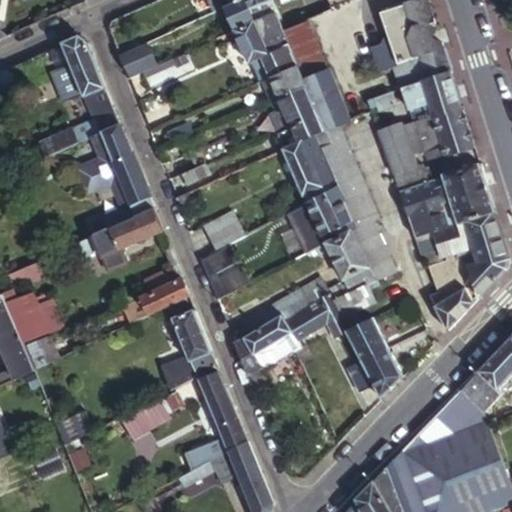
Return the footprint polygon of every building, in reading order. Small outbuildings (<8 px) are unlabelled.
[(190,0),(200,19),(217,10),(212,0),(190,0)] [(271,0),(236,0),(232,2),(224,7),(234,30),(276,10),(271,0)] [(271,0),(276,10),(290,45),(295,58),(299,68),(302,77),(325,67),(307,21),(298,0),(271,0)] [(393,68),(443,48),(428,0),(417,0),(379,14),(386,32),(378,48),(372,50),(380,73),(393,68)] [(290,45),(276,10),(234,30),(250,64),(261,59),(290,45)] [(147,44),(176,30),(169,14),(122,37),(131,52),(147,44)] [(90,39),(83,32),(63,40),(96,118),(74,128),(80,142),(94,136),(123,123),(90,39)] [(121,40),(114,43),(120,57),(127,54),(121,40)] [(127,54),(120,57),(129,80),(142,74),(157,67),(147,44),(131,52),(127,54)] [(295,58),(290,45),(261,59),(270,81),(299,68),(295,58)] [(401,91),(451,74),(447,60),(443,48),(393,68),(401,91)] [(187,52),(157,67),(142,74),(150,89),(194,68),(187,52)] [(302,77),(306,86),(311,99),(334,91),(325,67),(302,77)] [(4,81),(11,80),(13,73),(9,68),(3,70),(0,76),(4,81)] [(277,98),(306,86),(302,77),(299,68),(270,81),(277,98)] [(451,74),(401,91),(428,164),(475,148),(462,108),(451,74)] [(311,99),(306,86),(277,98),(289,128),(307,120),(302,106),(312,102),(311,99)] [(334,91),(311,99),(312,102),(324,131),(336,126),(346,122),(334,91)] [(396,104),(392,94),(367,103),(369,109),(375,107),(377,111),(396,104)] [(302,106),(307,120),(289,128),(296,144),(314,135),(324,131),(312,102),(302,106)] [(170,143),(193,134),(188,122),(165,132),(170,143)] [(133,148),(123,123),(94,136),(104,159),(105,161),(114,157),(133,148)] [(399,192),(454,173),(450,163),(425,172),(423,167),(418,168),(402,125),(378,132),(391,171),(399,192)] [(336,126),(324,131),(314,135),(320,148),(342,139),(336,126)] [(80,142),(74,128),(55,136),(61,150),(80,142)] [(320,148),(314,135),(296,144),(281,151),(305,203),(306,203),(337,188),(331,174),(325,161),(320,148)] [(37,144),(43,158),(61,150),(55,136),(37,144)] [(195,172),(208,166),(235,154),(229,139),(189,158),(195,172)] [(347,152),(342,139),(320,148),(325,161),(347,152)] [(157,207),(133,148),(114,157),(133,205),(126,208),(107,217),(111,228),(157,207)] [(347,152),(325,161),(331,174),(353,165),(347,152)] [(105,161),(104,159),(87,166),(83,177),(87,186),(97,190),(114,183),(126,208),(133,205),(114,157),(105,161)] [(399,192),(405,211),(446,196),(448,200),(487,186),(483,175),(480,164),(454,173),(399,192)] [(355,171),(353,165),(331,174),(337,188),(358,178),(355,171)] [(195,172),(183,178),(185,183),(210,171),(208,166),(195,172)] [(342,201),(364,191),(358,178),(337,188),(342,201)] [(463,223),(495,211),(491,197),(487,186),(448,200),(446,196),(405,211),(415,239),(431,234),(453,226),(463,223)] [(342,201),(337,188),(306,203),(305,203),(319,231),(321,236),(351,221),(348,215),(342,201)] [(370,205),(364,191),(342,201),(348,215),(370,205)] [(195,202),(191,194),(178,201),(181,209),(195,202)] [(376,219),(370,205),(348,215),(351,221),(354,227),(354,229),(370,221),(376,219)] [(157,207),(111,228),(77,243),(83,258),(101,250),(110,271),(127,264),(121,250),(166,230),(157,207)] [(444,254),(502,234),(499,224),(495,211),(463,223),(469,241),(437,253),(438,257),(444,254)] [(214,252),(244,236),(232,212),(202,226),(214,252)] [(351,221),(321,236),(324,243),(348,230),(354,227),(351,221)] [(354,229),(354,227),(348,230),(354,244),(376,234),(370,221),(354,229)] [(453,226),(431,234),(437,253),(469,241),(463,223),(453,226)] [(348,230),(324,243),(315,248),(304,254),(307,261),(328,250),(349,296),(355,293),(367,287),(373,284),(367,271),(360,257),(354,244),(348,230)] [(324,243),(321,236),(319,231),(309,236),(315,248),(324,243)] [(376,234),(354,244),(360,257),(382,246),(376,234)] [(428,266),(438,292),(442,301),(466,291),(459,276),(479,268),(487,293),(507,273),(511,262),(502,234),(444,254),(446,259),(428,266)] [(287,248),(293,260),(304,254),(315,248),(309,236),(287,248)] [(389,260),(382,246),(360,257),(367,271),(389,260)] [(37,260),(5,274),(12,290),(45,276),(37,260)] [(367,271),(373,284),(395,273),(389,260),(367,271)] [(150,294),(179,281),(173,269),(145,282),(150,294)] [(192,297),(185,278),(179,281),(150,294),(125,305),(133,324),(192,297)] [(314,301),(325,293),(318,280),(306,288),(314,301)] [(373,284),(367,287),(369,292),(376,288),(373,284)] [(325,293),(332,305),(344,298),(346,298),(340,285),(325,293)] [(367,287),(355,293),(363,307),(374,302),(369,292),(367,287)] [(282,314),(285,319),(314,301),(306,288),(261,315),(266,324),(282,314)] [(32,290),(6,302),(23,342),(25,348),(51,337),(65,331),(50,297),(37,302),(32,290)] [(436,310),(451,330),(476,304),(471,298),(466,291),(442,301),(438,292),(431,295),(436,310)] [(6,302),(2,293),(0,294),(0,354),(7,371),(2,373),(6,384),(34,371),(25,348),(23,342),(6,302)] [(314,301),(285,319),(293,331),(298,340),(326,323),(334,338),(347,332),(340,320),(332,305),(325,293),(314,301)] [(349,296),(346,298),(344,298),(353,313),(363,307),(355,293),(349,296)] [(332,305),(340,320),(353,313),(344,298),(332,305)] [(220,368),(197,309),(173,320),(191,362),(170,373),(177,390),(194,381),(220,368)] [(293,331),(285,319),(282,314),(266,324),(235,344),(250,380),(251,379),(263,372),(264,371),(255,355),(293,331)] [(388,349),(372,319),(347,332),(363,363),(388,349)] [(296,352),(293,331),(255,355),(264,371),(296,352)] [(303,348),(298,340),(293,331),(296,352),(297,358),(301,367),(314,359),(307,346),(303,348)] [(60,359),(51,337),(25,348),(34,371),(60,359)] [(511,340),(461,393),(484,414),(487,417),(508,396),(504,392),(511,383),(511,340)] [(403,379),(388,349),(363,363),(375,386),(383,400),(403,379)] [(359,395),(375,386),(363,363),(347,372),(359,395)] [(269,385),(263,372),(251,379),(259,392),(269,385)] [(185,460),(190,473),(250,442),(222,373),(201,383),(223,440),(185,460)] [(194,381),(177,390),(122,418),(131,438),(169,419),(167,414),(200,397),(194,381)] [(461,393),(387,469),(403,511),(501,511),(503,511),(511,508),(511,475),(493,423),(487,417),(484,414),(461,393)] [(85,420),(59,433),(65,446),(81,438),(91,433),(85,420)] [(81,438),(65,446),(69,456),(73,454),(77,462),(75,463),(78,472),(92,465),(81,438)] [(272,511),(274,504),(250,442),(190,473),(180,478),(184,488),(213,473),(218,484),(236,476),(232,467),(237,465),(255,511),(272,511)] [(403,511),(387,469),(356,501),(361,511),(403,511)]
